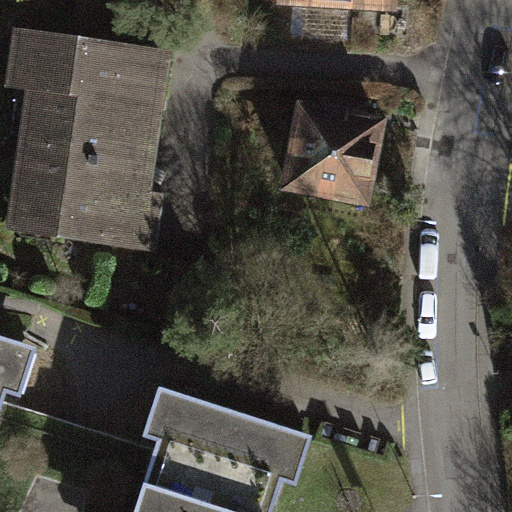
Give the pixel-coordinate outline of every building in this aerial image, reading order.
[(282,0),(282,9),(402,22),(404,0),(282,0)] [(171,66),(17,42),(9,98),(30,101),(9,238),(159,260),(168,202),(151,200),(171,66)] [(303,107),(284,197),(373,216),(392,126),(303,107)] [(0,384),(13,343),(0,338),(0,384)] [(137,511),(272,511),(298,433),(175,394),(137,511)]
